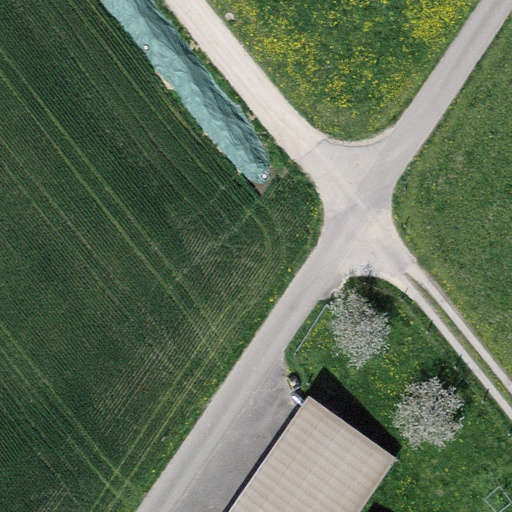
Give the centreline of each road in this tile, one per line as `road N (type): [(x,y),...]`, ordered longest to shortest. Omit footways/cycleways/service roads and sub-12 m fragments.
road 1 (residential): [(497,0),(156,511)]
road 2 (track): [(186,0),(511,399)]
